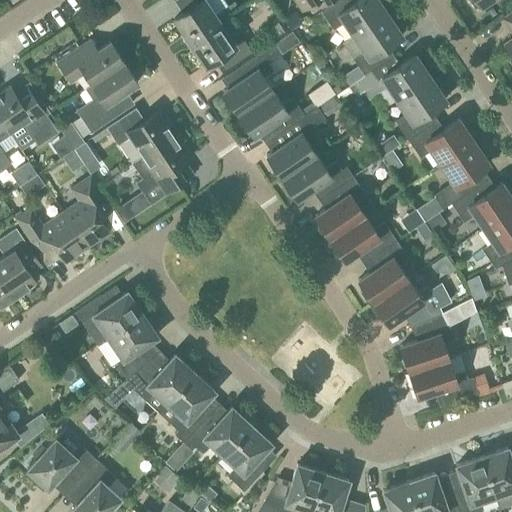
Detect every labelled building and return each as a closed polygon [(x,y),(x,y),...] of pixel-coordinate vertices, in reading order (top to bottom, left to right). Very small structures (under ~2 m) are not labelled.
[(223,8),(215,14),(205,0),(174,0),(183,13),(175,18),(184,32),(180,34),(187,44),(228,16),(223,8)] [(262,0),(243,0),(246,9),(263,4),(262,0)] [(293,0),(301,11),(308,6),(312,12),(330,0),(293,0)] [(353,36),(388,12),(379,0),(357,0),(353,3),(350,0),(336,0),(322,10),(334,29),(344,22),(353,36)] [(388,12),(353,36),(343,43),(357,64),(341,75),(348,86),(390,58),(383,48),(403,35),(388,12)] [(228,16),(187,44),(193,53),(197,51),(206,65),(214,59),(223,72),(253,52),(244,39),(236,44),(225,29),(233,23),(228,16)] [(92,83),(124,62),(110,41),(88,56),(80,44),(57,60),(71,81),(85,72),(92,83)] [(239,113),(273,90),(264,76),(274,69),(268,62),(281,53),(274,43),(237,68),(243,78),(223,91),(239,113)] [(396,100),(431,76),(416,54),(396,67),(390,58),(348,86),(356,98),(364,92),(368,99),(387,86),(396,100)] [(93,100),(77,110),(92,131),(100,125),(123,109),(116,98),(138,82),(124,62),(92,83),(85,88),(93,100)] [(408,139),(433,122),(427,112),(446,99),(431,76),(396,100),(406,114),(396,120),(408,139)] [(10,86),(0,92),(0,116),(10,132),(24,122),(39,144),(58,131),(36,99),(25,107),(10,86)] [(280,132),(305,115),(292,97),(282,104),(273,90),(239,113),(254,136),(274,123),(280,132)] [(137,117),(151,107),(144,96),(129,106),(137,117)] [(282,177),(317,154),(307,140),(317,133),(312,126),(324,117),(317,106),(305,115),(280,132),(287,141),(267,155),(282,177)] [(130,111),(107,126),(119,144),(131,136),(144,155),(173,135),(168,126),(169,121),(161,109),(139,124),(130,111)] [(0,147),(0,138),(10,132),(0,116),(0,169),(10,163),(0,147)] [(440,164),(474,140),(459,118),(439,131),(433,122),(408,139),(420,157),(430,150),(440,164)] [(49,140),(57,152),(67,146),(59,133),(49,140)] [(144,155),(133,162),(143,177),(137,181),(151,203),(179,184),(170,171),(192,156),(184,144),(179,143),(173,135),(144,155)] [(455,200),(476,186),(470,176),(490,163),(474,140),(440,164),(450,180),(431,192),(442,209),(451,202),(455,200)] [(391,171),(402,163),(392,149),(381,156),(391,171)] [(328,192),(353,176),(346,166),(341,169),(336,161),(326,168),(317,154),(282,177),(297,200),(317,186),(324,196),(328,193),(328,192)] [(63,211),(88,247),(110,232),(107,228),(106,228),(98,216),(100,214),(97,209),(109,201),(92,174),(71,188),(80,200),(63,211)] [(335,202),(315,215),(321,225),(318,227),(326,241),(365,215),(375,208),(365,194),(353,176),(328,192),(328,193),(335,202)] [(483,228),(511,208),(511,196),(502,182),(483,195),(476,186),(455,200),(451,202),(464,221),(473,214),(483,228)] [(88,247),(63,211),(43,225),(31,207),(16,218),(38,250),(52,241),(64,257),(63,258),(65,262),(88,247)] [(511,257),(511,208),(483,228),(492,242),(482,248),(495,267),(502,264),(501,263),(511,257)] [(372,256),(396,240),(384,221),(374,228),(365,215),(326,241),(335,254),(339,251),(346,260),(365,247),(372,256)] [(0,258),(0,274),(14,295),(36,281),(21,259),(32,251),(16,227),(0,238),(0,247),(5,255),(0,258)] [(370,304),(408,278),(399,264),(408,258),(396,240),(372,256),(378,266),(358,279),(365,289),(361,291),(370,304)] [(511,257),(501,263),(502,264),(508,283),(511,282),(511,257)] [(0,304),(14,295),(0,274),(0,304)] [(416,325),(442,311),(440,307),(450,301),(440,282),(429,288),(427,285),(417,292),(408,278),(370,304),(378,318),(382,315),(389,324),(409,311),(416,325)] [(98,343),(108,336),(142,313),(127,290),(107,304),(101,294),(76,311),(89,329),(98,343)] [(423,338),(400,346),(409,371),(448,358),(443,342),(454,338),(451,328),(449,325),(466,316),(459,303),(442,312),(442,311),(416,325),(423,338)] [(128,378),(149,360),(138,349),(158,335),(142,313),(108,336),(123,359),(117,363),(128,378)] [(43,343),(52,356),(62,350),(53,336),(43,343)] [(128,378),(125,380),(146,400),(159,411),(167,402),(195,372),(175,353),(159,371),(149,360),(128,378)] [(448,358),(409,371),(418,397),(440,389),(445,404),(478,393),(473,377),(468,378),(465,370),(454,374),(448,358)] [(9,364),(0,369),(0,392),(19,379),(9,364)] [(184,441),(207,415),(199,408),(215,390),(195,372),(167,402),(179,414),(171,423),(178,429),(175,433),(184,441)] [(129,406),(122,420),(138,429),(145,415),(129,406)] [(223,455),(252,424),(232,406),(216,423),(207,415),(184,441),(192,449),(196,445),(203,452),(211,444),(223,455)] [(0,446),(18,434),(0,407),(0,446)] [(252,424),(223,455),(236,466),(228,475),(244,490),(264,468),(256,460),(272,443),(252,424)] [(33,455),(36,459),(27,468),(48,487),(64,470),(76,480),(96,458),(84,447),(76,456),(56,438),(46,448),(43,445),(33,455)] [(511,459),(508,447),(482,455),(495,495),(499,508),(511,503),(511,459)] [(479,500),(495,495),(482,455),(456,464),(464,487),(453,490),(460,511),(482,511),(483,511),(479,500)] [(106,511),(120,497),(108,485),(116,476),(99,461),(79,483),(88,491),(72,509),(75,511),(106,511)] [(311,511),(323,471),(297,463),(290,486),(275,481),(256,511),(292,511),(295,506),(311,511)] [(167,469),(154,485),(163,492),(176,477),(167,469)] [(342,502),(349,480),(323,471),(311,511),(313,511),(352,511),(355,506),(342,502)] [(460,511),(453,490),(442,494),(435,472),(409,480),(419,511),(460,511)] [(419,511),(409,480),(383,489),(391,511),(389,511),(419,511)] [(138,511),(137,511),(186,511),(169,500),(159,511),(138,511)]
